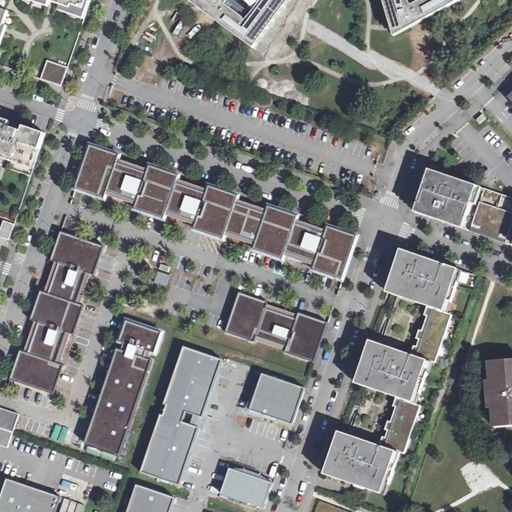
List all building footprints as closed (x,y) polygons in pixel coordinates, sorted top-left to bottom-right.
[(7,0),(14,2),(20,4),(50,14),(83,25),(91,0),(7,0)] [(456,0),(197,0),(196,2),(217,18),(254,45),(287,0),(386,0),(396,33),(419,21),(456,0)] [(0,60),(9,33),(16,13),(0,7),(0,60)] [(67,73),(68,68),(48,61),(42,78),(62,85),(65,79),(65,76),(67,73)] [(483,114),(476,120),(480,124),(487,118),(483,114)] [(0,118),(0,158),(33,170),(45,134),(0,118)] [(120,156),(91,145),(76,189),(106,199),(107,195),(108,192),(138,202),(137,205),(135,210),(165,220),(166,215),(168,212),(197,222),(196,225),(195,230),(224,240),(226,235),(227,232),(257,242),(256,245),(254,250),(284,260),(285,256),(286,252),(316,262),(315,266),(313,270),(343,280),(358,237),(328,227),(327,231),(326,234),(296,224),(297,221),(299,216),(269,206),(267,211),(266,214),(237,204),(238,201),(239,196),(210,186),(208,191),(207,194),(177,183),(178,180),(180,176),(150,166),(149,171),(148,173),(118,163),(119,160),(120,156)] [(133,165),(119,160),(118,163),(148,173),(149,171),(133,165)] [(483,188),(485,182),(430,164),(414,212),(437,220),(469,231),(483,188)] [(193,186),(178,180),(177,183),(207,194),(208,191),(193,186)] [(511,244),(511,197),(483,188),(469,231),(511,244)] [(138,202),(108,192),(107,195),(123,200),(137,205),(138,202)] [(252,206),(238,201),(237,204),(266,214),(267,211),(252,206)] [(197,222),(168,212),(166,215),(196,225),(197,222)] [(15,224),(4,221),(0,231),(0,236),(9,240),(11,234),(12,233),(12,231),(15,224)] [(313,226),(297,221),(296,224),(326,234),(327,231),(313,226)] [(85,240),(62,232),(52,261),(59,264),(49,294),(41,291),(31,321),(39,323),(28,353),(21,351),(11,380),(55,395),(64,365),(57,363),(67,333),(75,336),(85,306),(80,305),(77,304),(88,274),(91,275),(95,276),(105,247),(85,240)] [(257,242),(227,232),(226,235),(256,245),(257,242)] [(430,307),(449,314),(463,271),(402,251),(399,260),(396,269),(388,293),(430,307)] [(316,262),(286,252),(285,256),(315,266),(316,262)] [(172,277),(159,272),(155,283),(168,287),(172,277)] [(80,305),(91,275),(88,274),(77,304),(80,305)] [(242,291),(227,332),(315,362),(329,321),(242,291)] [(453,315),(449,314),(430,307),(413,356),(432,362),(437,364),(453,315)] [(89,442),(122,454),(156,357),(142,352),(144,346),(157,351),(164,330),(129,318),(123,336),(135,341),(131,353),(121,350),(89,442)] [(398,398),(418,405),(432,362),(413,356),(371,342),(368,350),(364,361),(357,384),(398,398)] [(161,415),(141,473),(181,487),(224,362),(184,348),(164,405),(167,406),(164,416),(161,415)] [(511,357),(488,359),(494,427),(511,425),(511,357)] [(263,374),(250,411),(294,426),(307,389),(263,374)] [(381,446),(401,453),(405,455),(422,406),(418,405),(398,398),(381,446)] [(0,446),(7,449),(19,414),(0,407),(0,446)] [(387,496),(401,453),(381,446),(345,434),(340,432),(337,442),(333,453),(326,475),(387,496)] [(265,508),(272,480),(226,469),(219,497),(265,508)] [(56,511),(63,494),(8,476),(0,501),(0,511),(56,511)] [(65,481),(63,486),(77,490),(79,486),(65,481)] [(171,511),(177,498),(137,485),(127,511),(171,511)]
